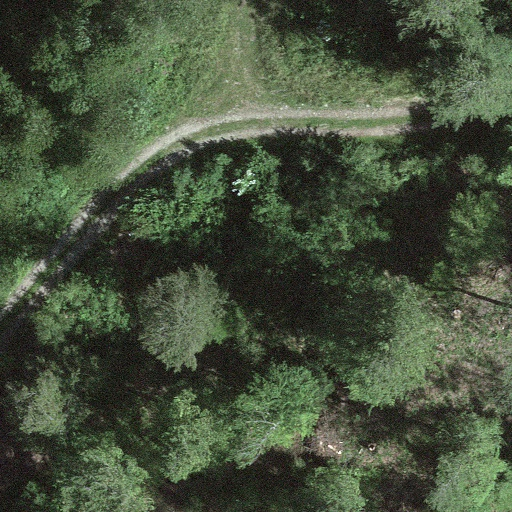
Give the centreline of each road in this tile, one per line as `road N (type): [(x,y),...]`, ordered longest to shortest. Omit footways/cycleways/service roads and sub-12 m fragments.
road 1 (track): [(0,330),(86,218),(255,82)]
road 2 (track): [(240,0),(236,29),(255,82),(295,106),(363,115),(426,110),(511,81)]
